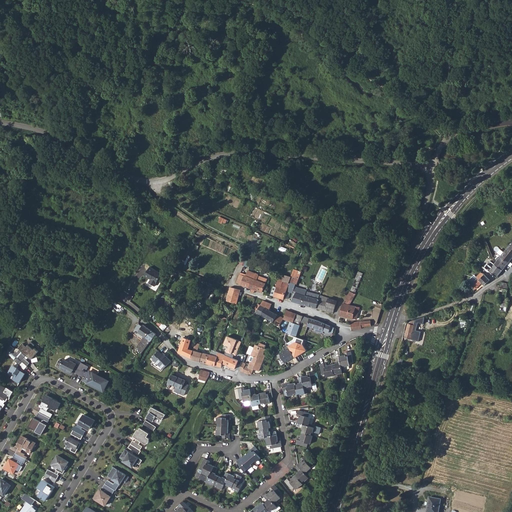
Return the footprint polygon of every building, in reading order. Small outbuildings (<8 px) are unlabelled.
[(511,242),(502,255),(495,265),(503,271),(511,259),(511,242)] [(503,271),(495,265),(490,272),(495,276),(497,278),(503,271)] [(156,285),(164,273),(152,266),(146,274),(150,277),(149,280),(156,285)] [(237,282),(249,287),(253,278),(254,278),(256,274),(248,271),(246,276),(241,274),(237,282)] [(278,287),(274,296),(284,299),(285,297),(290,284),(291,282),(296,283),(297,283),(301,273),(293,271),(292,276),(286,274),(284,279),(280,278),(276,287),(278,287)] [(358,271),(350,290),(350,291),(354,293),(354,292),(356,292),(363,273),(358,271)] [(266,283),(257,279),(259,274),(256,274),(254,278),(253,278),(249,287),(251,287),(250,290),(254,291),(255,289),(259,290),(263,291),(266,283)] [(257,279),(266,283),(268,278),(259,274),(257,279)] [(472,286),(475,290),(482,283),(484,286),(490,281),(483,275),(481,274),(477,278),(478,280),(472,286)] [(290,284),(285,297),(289,298),(291,292),(295,293),(292,301),(302,304),(307,291),(307,290),(306,289),(295,287),(296,285),(295,285),(290,284)] [(241,290),(231,288),(227,301),(237,304),(239,295),(241,295),(242,292),(240,292),(241,290)] [(320,295),(307,291),(302,304),(307,305),(316,308),(320,295)] [(348,304),(354,293),(350,291),(344,303),(339,316),(353,320),(354,317),(357,318),(360,307),(348,304)] [(329,298),(320,295),(316,308),(325,310),(329,298)] [(325,310),(333,313),(337,301),(329,298),(325,310)] [(279,325),(281,321),(283,317),(269,309),(271,304),(263,301),(261,305),(258,304),(257,306),(259,308),(257,313),(279,325)] [(297,313),(287,309),(283,317),(291,322),(293,322),(297,313)] [(293,322),(291,322),(286,334),(295,337),(301,322),(307,324),(307,325),(316,328),(315,330),(322,333),(323,330),(329,332),(330,328),(331,326),(311,318),(297,313),(293,322)] [(411,325),(409,324),(405,338),(414,340),(419,323),(424,324),(425,317),(411,322),(411,325)] [(351,323),(352,330),(362,328),(362,327),(372,326),(371,321),(351,323)] [(437,330),(446,323),(444,321),(435,327),(437,330)] [(142,352),(151,340),(156,334),(144,324),(142,326),(138,323),(134,328),(139,332),(144,336),(143,338),(136,347),(140,350),(142,352)] [(235,355),(240,342),(226,336),(223,345),(228,347),(225,352),(235,355)] [(280,353),(285,363),(289,361),(288,360),(291,359),(299,355),(298,353),(300,353),(301,354),(307,351),(303,345),(305,340),(298,338),(297,342),(289,346),(288,344),(284,347),(286,350),(280,353)] [(23,350),(18,356),(27,364),(30,361),(24,356),(27,354),(31,357),(38,356),(37,352),(39,350),(35,347),(34,348),(33,346),(35,344),(31,340),(22,350),(23,350)] [(183,341),(179,352),(184,355),(192,357),(194,350),(189,348),(190,344),(183,341)] [(251,369),(256,371),(263,354),(262,354),(265,348),(264,348),(265,345),(258,342),(257,345),(254,344),(249,355),(252,356),(250,362),(248,361),(246,367),(251,369)] [(199,347),(195,346),(194,350),(192,357),(191,359),(200,361),(203,352),(198,351),(199,347)] [(158,350),(150,358),(161,370),(169,363),(158,350)] [(346,355),(340,356),(342,367),(344,367),(350,366),(350,363),(354,362),(351,351),(345,352),(346,355)] [(211,354),(203,352),(200,361),(208,363),(211,354)] [(225,354),(221,352),(219,357),(211,354),(208,363),(218,366),(220,363),(225,354)] [(244,363),(225,354),(220,363),(240,373),(243,366),(244,363)] [(27,364),(18,356),(15,359),(20,363),(17,366),(13,363),(9,370),(13,373),(11,376),(18,381),(25,372),(20,369),(23,366),(24,368),(27,364)] [(340,374),(345,373),(344,367),(342,367),(340,356),(337,357),(338,364),(333,364),(335,376),(336,379),(341,378),(340,374)] [(80,375),(86,364),(82,362),(80,366),(76,364),(77,364),(71,360),(70,362),(65,359),(64,361),(60,359),(56,365),(70,373),(72,370),(73,371),(74,369),(77,370),(76,373),(80,375)] [(335,376),(333,364),(327,365),(326,363),(321,364),(323,375),(326,375),(327,377),(335,376)] [(90,366),(86,364),(80,375),(83,377),(84,375),(87,377),(85,381),(104,391),(109,381),(90,371),(90,372),(87,371),(90,366)] [(243,366),(240,373),(245,375),(248,375),(251,369),(246,367),(243,366)] [(215,372),(208,370),(207,371),(206,376),(213,379),(215,372)] [(213,379),(220,381),(222,374),(215,372),(214,374),(213,379)] [(309,376),(303,377),(305,388),(307,388),(313,386),(313,384),(316,383),(314,372),(308,373),(309,376)] [(186,380),(173,374),(167,385),(168,386),(170,383),(176,386),(174,391),(184,395),(189,385),(185,383),(186,380)] [(301,394),(308,393),(307,388),(305,388),(303,377),(299,377),(300,384),(295,385),(297,393),(297,394),(301,393),(301,394)] [(288,383),(283,384),(284,391),(285,397),(294,395),(294,393),(297,393),(295,385),(295,382),(289,384),(288,383)] [(0,404),(3,406),(5,403),(4,402),(9,394),(11,395),(14,390),(8,386),(8,387),(2,384),(0,387),(0,395),(2,397),(0,399),(0,404)] [(244,402),(250,401),(253,400),(250,389),(244,390),(244,388),(238,389),(240,399),(240,400),(243,399),(244,402)] [(258,404),(262,403),(260,394),(255,395),(254,389),(250,389),(253,400),(250,401),(252,407),(259,405),(258,404)] [(270,398),(273,397),(271,390),(266,391),(266,392),(260,393),(260,394),(262,403),(265,403),(265,404),(270,403),(270,398)] [(44,408),(42,407),(40,411),(51,417),(53,413),(47,410),(48,408),(49,408),(50,406),(57,410),(59,406),(59,407),(61,403),(58,401),(54,399),(55,398),(48,394),(44,400),(45,401),(43,403),(43,404),(46,406),(44,408)] [(166,415),(152,408),(149,412),(150,413),(147,418),(153,422),(156,417),(162,421),(166,415)] [(300,416),(299,422),(309,425),(310,424),(312,417),(309,417),(310,413),(299,410),(297,416),(300,416)] [(51,417),(40,411),(38,415),(44,419),(43,421),(34,416),(28,425),(36,430),(42,434),(47,424),(51,417)] [(219,423),(218,426),(229,427),(229,420),(230,420),(230,415),(222,414),(222,418),(217,418),(217,423),(219,423)] [(74,426),(72,429),(73,430),(83,436),(85,432),(81,429),(83,426),(87,429),(87,430),(88,430),(89,430),(90,429),(95,421),(84,415),(77,427),(74,426)] [(260,426),(261,429),(269,427),(270,427),(269,421),(270,421),(270,415),(264,416),(262,417),(263,420),(258,421),(259,426),(260,426)] [(146,421),(143,424),(154,431),(156,427),(146,421)] [(314,432),(316,425),(310,424),(309,425),(299,422),(297,426),(304,428),(302,432),(312,435),(313,432),(314,432)] [(222,438),(229,438),(230,436),(230,433),(228,433),(229,427),(218,426),(218,429),(217,429),(217,434),(222,435),(222,438)] [(259,433),(261,440),(266,439),(266,437),(277,435),(277,431),(270,432),(269,427),(261,429),(260,429),(261,432),(259,433)] [(133,441),(130,444),(141,451),(143,447),(139,445),(141,442),(145,445),(149,443),(149,439),(147,437),(149,434),(140,428),(138,430),(137,430),(133,437),(136,439),(135,442),(133,441)] [(83,436),(73,430),(71,434),(76,437),(74,439),(69,437),(66,443),(72,447),(70,450),(75,453),(80,444),(79,443),(79,442),(78,441),(79,439),(81,439),(83,436)] [(311,444),(314,436),(312,435),(302,432),(301,438),(298,437),(297,443),(308,447),(309,443),(311,444)] [(20,446),(16,452),(27,458),(28,456),(25,455),(25,453),(21,451),(23,448),(31,453),(37,443),(33,440),(32,441),(28,438),(29,438),(23,435),(18,444),(20,446)] [(271,448),(282,446),(281,440),(279,441),(277,435),(266,437),(266,439),(267,445),(270,445),(271,448)] [(141,451),(130,444),(128,448),(139,455),(141,451)] [(258,454),(260,452),(255,446),(251,449),(252,450),(247,454),(253,462),(256,461),(257,462),(261,458),(258,454)] [(142,461),(125,450),(120,457),(124,460),(123,462),(132,467),(135,468),(137,464),(139,465),(142,461)] [(27,458),(16,452),(13,456),(19,459),(17,462),(9,458),(4,467),(14,472),(16,468),(20,471),(23,465),(21,464),(23,461),(25,462),(27,458)] [(251,464),(253,462),(247,454),(242,458),(241,457),(237,461),(242,467),(245,465),(248,469),(252,465),(251,464)] [(303,461),(298,464),(305,473),(307,472),(312,467),(310,466),(313,463),(306,454),(301,459),(303,461)] [(68,462),(57,455),(52,464),(57,467),(56,470),(55,473),(48,469),(45,473),(56,479),(59,475),(57,474),(59,471),(63,473),(67,465),(66,465),(68,462)] [(202,473),(208,475),(209,476),(214,466),(209,463),(210,461),(205,459),(200,469),(203,470),(202,473)] [(305,481),(311,476),(307,472),(305,473),(298,464),(295,467),(298,470),(300,472),(296,475),(302,482),(305,480),(305,481)] [(212,483),(215,484),(219,476),(215,474),(217,468),(214,466),(209,476),(208,475),(205,481),(211,484),(212,483)] [(129,477),(113,467),(107,476),(109,477),(115,481),(113,485),(107,480),(105,484),(115,490),(115,491),(119,484),(120,484),(123,481),(125,482),(129,477)] [(218,487),(224,490),(226,485),(225,484),(230,474),(225,472),(222,478),(219,476),(215,484),(218,486),(218,487)] [(56,479),(45,473),(43,476),(54,483),(56,479)] [(235,476),(230,474),(225,484),(226,485),(232,488),(232,489),(239,492),(245,480),(241,478),(242,477),(236,474),(235,476)] [(297,490),(304,484),(302,482),(296,475),(292,479),(290,477),(285,481),(292,490),(295,487),(297,490)] [(0,498),(2,496),(0,494),(0,492),(1,492),(5,495),(10,488),(9,483),(3,478),(1,481),(0,480),(0,498)] [(42,479),(38,484),(42,488),(36,495),(43,500),(51,490),(50,489),(52,486),(42,479)] [(115,490),(105,484),(102,488),(108,492),(106,494),(101,491),(99,493),(98,492),(93,498),(99,502),(100,501),(101,502),(101,503),(105,506),(115,490)] [(282,493),(274,484),(270,488),(272,490),(267,494),(274,503),(276,501),(281,497),(279,495),(282,493)] [(33,511),(36,509),(37,507),(32,503),(34,499),(25,492),(21,497),(28,501),(19,511),(33,511)] [(267,501),(264,504),(270,510),(270,511),(273,509),(274,510),(279,505),(276,501),(274,503),(267,494),(266,493),(263,495),(267,501)] [(429,498),(426,511),(438,511),(441,500),(429,498)] [(191,509),(183,501),(179,505),(181,507),(177,511),(189,511),(191,509)] [(267,511),(270,510),(264,504),(263,503),(258,507),(257,506),(253,509),(255,511),(267,511)]
